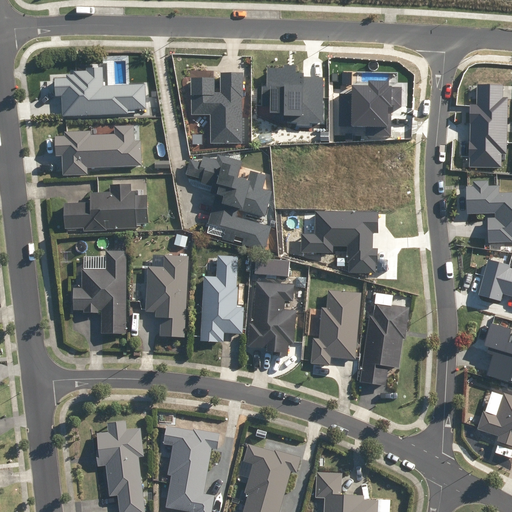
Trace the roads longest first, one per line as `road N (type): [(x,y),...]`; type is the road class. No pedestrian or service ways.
road 1 (residential): [(0,30),(161,24),(445,36)]
road 2 (residential): [(438,469),(443,313),(433,164),(445,36)]
road 3 (residential): [(36,381),(145,379),(236,391),(321,411),(438,469)]
road 4 (residential): [(0,65),(36,381)]
road 5 (residential): [(36,381),(50,511)]
